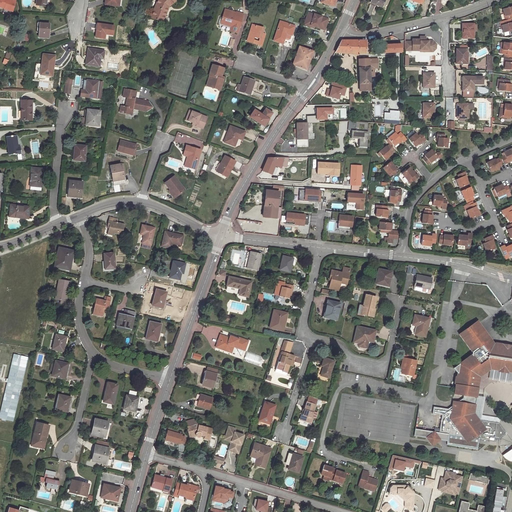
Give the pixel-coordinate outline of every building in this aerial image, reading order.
[(5,0),(4,8),(3,9),(12,11),(15,1),(13,0),(5,0)] [(169,4),(170,5),(176,0),(157,0),(150,18),(155,20),(156,18),(163,20),(168,8),(166,8),(167,6),(169,4)] [(511,6),(503,9),(505,16),(506,16),(507,20),(509,19),(511,18),(511,6)] [(237,33),(243,15),(225,10),(222,18),(220,23),(231,27),(230,30),(237,33)] [(313,17),(307,15),(304,25),(310,27),(310,25),(314,26),(324,30),(328,19),(314,14),(313,17)] [(506,20),(502,21),(500,22),(499,22),(500,26),(501,25),(503,33),(511,31),(511,30),(511,26),(511,23),(509,19),(507,20),(506,20)] [(291,35),(294,26),(280,21),(273,40),(283,43),(284,39),(286,33),(291,35)] [(49,24),(40,23),(39,37),(48,38),(49,24)] [(114,26),(96,23),(96,29),(95,38),(107,39),(108,34),(112,35),(114,26)] [(476,24),(463,24),(463,28),(462,28),(462,38),(473,38),(473,32),(476,32),(476,24)] [(258,42),(257,44),(262,45),(265,34),(262,33),(263,28),(252,25),(247,38),(253,40),(254,37),(259,38),(258,42)] [(411,42),(404,42),(404,51),(419,51),(419,50),(427,50),(429,52),(432,52),(435,49),(435,44),(432,41),(427,41),(424,41),(424,40),(424,37),(419,37),(419,39),(411,39),(411,42)] [(340,41),(335,52),(345,53),(356,54),(361,55),(365,55),(365,41),(340,41)] [(511,43),(501,42),(499,54),(504,54),(511,55),(511,52),(511,43)] [(389,45),(382,45),(382,53),(401,53),(401,44),(394,44),(394,45),(389,45)] [(467,46),(459,46),(459,50),(457,49),(457,53),(456,53),(456,63),(466,63),(467,46)] [(313,52),(299,47),(293,64),(306,69),(313,52)] [(103,59),(104,51),(88,49),(85,64),(99,66),(100,59),(103,59)] [(50,64),(53,65),(54,56),(43,55),(40,74),(48,75),(49,75),(50,64)] [(511,58),(511,59),(506,58),(505,62),(503,62),(503,66),(505,66),(504,70),(511,70),(511,58)] [(359,60),(359,83),(369,83),(369,68),(378,68),(378,59),(359,60)] [(220,78),(221,77),(223,68),(212,65),(209,75),(210,75),(211,76),(208,86),(220,89),(223,79),(220,78)] [(434,73),(423,73),(423,83),(420,83),(419,92),(429,92),(429,87),(433,87),(433,83),(434,84),(434,73)] [(241,85),(239,91),(250,95),(254,81),(243,77),(241,85)] [(483,77),(462,77),(462,91),(473,91),(473,84),(482,84),(483,77)] [(509,84),(509,80),(500,79),(499,83),(497,83),(497,87),(499,87),(499,90),(505,91),(510,91),(510,88),(509,87),(510,84),(509,84)] [(102,87),(103,82),(88,80),(87,90),(88,90),(88,91),(82,91),(81,96),(95,98),(95,93),(97,93),(98,90),(102,90),(102,87)] [(369,83),(359,83),(359,91),(365,91),(367,91),(370,91),(369,83)] [(345,102),(349,102),(349,98),(353,97),(352,88),(345,86),(345,90),(345,102)] [(136,92),(124,89),(123,96),(127,97),(125,107),(121,106),(120,112),(131,114),(133,108),(133,106),(136,107),(136,109),(146,111),(152,107),(148,102),(137,100),(137,102),(134,101),(135,99),(136,92)] [(21,120),(31,120),(32,101),(21,100),(21,120)] [(433,104),(423,103),(423,113),(417,113),(417,120),(422,120),(422,118),(432,118),(432,114),(433,114),(433,104)] [(459,118),(465,118),(468,118),(468,109),(473,109),(473,104),(458,104),(458,108),(457,108),(457,118),(459,118)] [(511,106),(511,107),(511,106),(508,106),(508,104),(504,104),(503,109),(502,116),(507,116),(507,118),(510,118),(510,117),(511,116),(511,106)] [(100,111),(87,110),(86,115),(86,118),(84,118),(82,117),(81,124),(98,126),(100,111)] [(263,126),(266,121),(271,113),(265,110),(261,115),(254,110),(250,117),(262,124),(263,126)] [(203,128),(207,117),(191,111),(188,120),(193,122),(196,124),(196,125),(203,128)] [(389,113),(384,113),(384,118),(388,119),(389,119),(399,120),(399,112),(390,111),(389,113)] [(347,121),(347,130),(351,130),(354,130),(355,122),(347,121)] [(367,122),(355,122),(354,130),(351,130),(350,138),(359,139),(358,146),(366,147),(367,131),(366,131),(367,122)] [(307,123),(296,124),(297,146),(307,146),(307,123)] [(406,139),(400,132),(401,125),(398,125),(397,124),(397,125),(396,125),(395,132),(388,138),(394,146),(398,143),(401,140),(402,141),(402,142),(406,139)] [(247,133),(232,127),(225,143),(236,147),(239,139),(240,137),(242,136),(245,138),(247,133)] [(421,141),(422,142),(425,139),(421,134),(418,136),(416,134),(408,140),(414,147),(417,144),(421,141)] [(438,147),(447,148),(447,138),(444,138),(444,134),(437,134),(437,137),(438,137),(438,142),(438,147)] [(6,137),(9,155),(21,153),(20,147),(20,146),(17,147),(16,135),(6,137)] [(136,145),(120,141),(117,151),(134,155),(136,145)] [(388,157),(392,154),(391,153),(394,150),(389,144),(386,147),(386,146),(379,152),(385,159),(388,157)] [(86,146),(75,145),(73,160),(84,161),(86,146)] [(194,172),(201,150),(186,145),(183,155),(187,156),(189,157),(186,166),(189,167),(188,170),(194,172)] [(422,159),(427,164),(429,162),(430,163),(437,157),(439,159),(442,156),(440,152),(437,152),(435,154),(431,149),(428,152),(424,155),(425,156),(422,159)] [(501,157),(504,164),(505,164),(508,162),(509,162),(508,161),(511,158),(511,149),(503,152),(505,156),(501,157)] [(230,167),(231,169),(235,162),(225,156),(217,171),(225,176),(230,167)] [(268,158),(263,171),(271,174),(275,166),(276,163),(282,165),(284,158),(270,158),(268,158)] [(495,169),(499,168),(498,167),(501,165),(501,164),(499,159),(498,158),(495,160),(495,159),(486,163),(490,171),(495,169)] [(320,171),(321,162),(318,162),(317,173),(328,174),(328,175),(330,175),(330,172),(320,171)] [(339,163),(321,162),(320,171),(330,172),(330,175),(338,176),(339,163)] [(391,173),(393,175),(399,171),(397,168),(396,169),(393,165),(390,162),(383,168),(389,175),(391,173)] [(123,176),(121,164),(110,166),(113,186),(124,184),(123,176)] [(353,185),(359,185),(360,185),(361,166),(351,166),(350,185),(353,185)] [(30,185),(42,186),(43,169),(31,168),(30,185)] [(409,168),(401,174),(410,184),(418,177),(416,174),(415,175),(412,171),(409,168)] [(456,180),(459,188),(468,184),(467,180),(464,176),(466,175),(464,172),(457,175),(459,178),(456,180)] [(174,191),(177,196),(184,190),(174,176),(164,183),(167,186),(166,187),(170,193),(174,191)] [(82,182),(69,181),(68,196),(81,197),(82,182)] [(510,193),(507,188),(507,186),(504,187),(502,185),(497,187),(493,188),(497,197),(505,194),(506,194),(510,193)] [(466,199),(467,202),(474,199),(472,196),(473,196),(471,191),(470,187),(461,191),(465,200),(466,199)] [(322,202),(324,191),(299,189),(298,201),(308,201),(308,200),(311,200),(311,202),(322,202)] [(397,191),(397,189),(393,189),(393,191),(390,191),(388,202),(393,203),(393,201),(396,201),(400,201),(401,192),(397,191)] [(279,192),(266,191),(263,217),(276,218),(279,192)] [(363,195),(347,194),(347,202),(356,202),(356,209),(362,209),(363,195)] [(441,206),(441,208),(445,209),(446,200),(442,200),(442,197),(433,195),(432,205),(436,206),(441,206)] [(467,210),(470,219),(479,215),(477,210),(475,207),(477,206),(475,203),(468,206),(470,209),(467,210)] [(10,205),(9,216),(28,218),(29,207),(10,205)] [(386,210),(386,206),(377,205),(376,209),(375,209),(375,213),(376,214),(376,217),(387,218),(387,213),(386,213),(386,210)] [(505,214),(507,217),(509,222),(511,220),(511,210),(511,211),(510,207),(501,211),(503,215),(504,214),(505,214)] [(431,215),(431,211),(424,211),(423,214),(422,224),(431,225),(431,220),(432,215),(431,215)] [(344,213),(332,212),(331,220),(338,221),(337,229),(351,230),(352,217),(344,216),(344,213)] [(307,225),(308,216),(286,213),(285,223),(303,225),(307,225)] [(117,219),(109,217),(107,225),(109,226),(108,228),(107,232),(113,233),(122,235),(124,224),(117,222),(117,219)] [(390,227),(391,223),(379,222),(378,230),(381,230),(380,232),(388,233),(388,238),(385,237),(384,242),(392,243),(393,238),(397,239),(398,232),(390,231),(389,230),(389,227),(390,227)] [(154,228),(142,225),(140,234),(143,235),(141,247),(149,249),(154,228)] [(180,245),(183,236),(165,232),(161,246),(171,248),(172,243),(180,245)] [(435,243),(436,234),(432,234),(432,236),(426,236),(422,235),(421,245),(431,246),(431,243),(435,243)] [(472,234),(468,234),(467,236),(463,236),(458,235),(457,244),(466,246),(466,248),(470,248),(472,234)] [(448,235),(443,235),(443,236),(440,236),(439,243),(442,244),(452,245),(453,236),(448,235)] [(493,240),(494,239),(492,235),(483,238),(485,243),(483,244),(486,252),(495,248),(493,244),(491,240),(493,240)] [(504,246),(504,245),(500,247),(505,259),(509,257),(509,256),(511,254),(511,244),(505,247),(504,246)] [(73,251),(59,248),(55,267),(69,270),(73,251)] [(252,255),(253,253),(251,252),(247,268),(257,270),(261,254),(255,253),(255,256),(252,255)] [(113,253),(103,253),(104,270),(114,269),(113,253)] [(293,258),(283,256),(280,270),(290,272),(293,258)] [(183,273),(185,264),(173,261),(169,277),(179,279),(180,273),(183,273)] [(342,273),(333,271),(329,288),(339,290),(340,283),(341,281),(347,282),(350,269),(343,267),(342,273)] [(391,272),(378,269),(375,284),(388,286),(391,272)] [(414,286),(424,288),(429,289),(431,278),(417,275),(414,286)] [(251,282),(229,277),(227,286),(240,289),(239,295),(247,297),(251,282)] [(69,282),(59,280),(55,299),(60,300),(59,303),(65,304),(69,282)] [(293,286),(285,284),(284,287),(281,287),(279,296),(288,298),(289,295),(291,295),(293,286)] [(162,308),(166,292),(156,290),(152,305),(162,308)] [(371,317),(373,309),(376,297),(366,295),(363,306),(361,314),(371,317)] [(104,300),(97,299),(96,305),(94,305),(92,314),(102,317),(104,309),(107,310),(110,297),(104,296),(104,300)] [(327,309),(325,317),(336,320),(340,304),(327,301),(325,309),(327,309)] [(127,327),(131,328),(135,313),(124,310),(123,315),(119,314),(117,325),(127,327)] [(282,326),(285,313),(273,310),(269,328),(283,331),(284,326),(282,326)] [(429,318),(414,315),(412,325),(416,326),(415,335),(425,337),(429,318)] [(511,346),(502,345),(494,344),(478,323),(477,321),(469,327),(470,328),(468,330),(467,328),(459,334),(472,352),(472,355),(454,368),(458,373),(455,387),(454,394),(463,396),(463,398),(457,402),(453,401),(452,406),(447,409),(434,407),(433,414),(442,415),(439,433),(416,429),(414,436),(428,438),(431,436),(434,439),(438,437),(440,440),(448,441),(449,434),(463,436),(467,442),(473,439),(480,440),(495,442),(497,423),(480,420),(478,420),(474,413),(476,398),(479,377),(490,369),(511,372),(511,346)] [(161,324),(149,322),(145,339),(156,341),(157,335),(156,335),(157,332),(159,333),(161,324)] [(369,338),(374,339),(375,331),(357,327),(353,342),(358,343),(358,346),(366,348),(368,341),(369,338)] [(63,351),(66,337),(56,335),(52,349),(63,351)] [(230,336),(229,338),(228,340),(219,337),(216,347),(231,352),(233,346),(244,350),(248,341),(239,338),(238,339),(230,336)] [(291,361),(292,361),(294,355),(288,353),(291,343),(285,341),(283,348),(282,348),(280,351),(282,352),(277,368),(283,370),(282,371),(286,373),(289,365),(291,361)] [(27,358),(14,355),(8,379),(5,379),(2,392),(5,393),(0,414),(0,418),(13,421),(27,358)] [(334,361),(324,358),(321,366),(323,367),(320,375),(328,378),(334,361)] [(408,360),(405,359),(402,368),(401,373),(412,376),(416,362),(408,360)] [(64,379),(68,364),(55,361),(54,365),(53,371),(52,376),(64,379)] [(511,372),(490,369),(489,378),(511,381),(511,372)] [(216,374),(205,371),(202,385),(213,388),(216,374)] [(117,385),(109,383),(108,391),(105,391),(103,402),(113,404),(117,385)] [(71,398),(58,395),(55,409),(65,411),(66,406),(69,407),(71,398)] [(136,405),(138,398),(126,395),(123,409),(133,411),(134,405),(136,405)] [(212,398),(200,395),(197,406),(209,409),(212,398)] [(310,418),(312,412),(315,405),(317,398),(308,396),(304,410),(305,410),(303,415),(302,414),(300,420),(310,423),(312,419),(310,418)] [(484,399),(476,398),(474,413),(478,420),(480,420),(481,416),(484,399)] [(271,415),(272,416),(275,405),(265,402),(259,420),(268,423),(271,415)] [(105,428),(106,429),(108,422),(95,419),(92,434),(103,437),(105,428)] [(39,447),(40,442),(45,443),(49,426),(36,423),(31,445),(39,447)] [(199,425),(199,423),(187,426),(186,427),(189,437),(195,435),(196,437),(198,437),(199,437),(200,437),(200,436),(201,435),(204,436),(204,437),(204,438),(210,440),(212,429),(212,428),(207,427),(199,425)] [(499,423),(497,423),(495,442),(496,442),(508,434),(499,423)] [(235,429),(228,426),(225,437),(232,439),(233,442),(231,448),(239,450),(241,444),(240,444),(243,435),(234,432),(235,429)] [(177,430),(168,428),(165,440),(180,444),(180,443),(187,445),(185,436),(180,437),(181,435),(176,433),(177,430)] [(449,434),(448,441),(447,445),(478,450),(479,443),(480,440),(473,439),(467,442),(463,436),(449,434)] [(431,436),(428,438),(431,442),(433,445),(436,443),(440,440),(438,437),(434,439),(431,436)] [(238,454),(239,450),(231,448),(233,442),(232,439),(225,437),(224,439),(228,441),(230,444),(228,450),(238,454)] [(265,455),(267,447),(255,443),(251,453),(261,456),(258,466),(264,468),(268,456),(265,455)] [(107,455),(108,448),(95,446),(92,461),(105,464),(106,459),(108,459),(109,455),(107,455)] [(255,465),(258,466),(261,456),(251,453),(250,456),(257,458),(255,465)] [(303,457),(293,454),(290,463),(288,469),(298,472),(303,457)] [(223,460),(213,457),(212,461),(222,465),(223,460)] [(336,470),(336,469),(323,465),(321,474),(324,475),(323,479),(329,480),(329,479),(342,483),(345,473),(340,472),(336,470)] [(51,477),(53,477),(53,476),(54,476),(55,472),(46,470),(44,478),(46,478),(45,482),(46,483),(45,487),(56,489),(57,485),(58,486),(60,481),(53,479),(50,479),(51,477)] [(368,473),(363,471),(358,486),(374,492),(377,480),(367,477),(368,473)] [(454,493),(459,494),(463,477),(455,475),(455,473),(446,471),(444,478),(441,478),(439,489),(443,490),(447,488),(452,489),(454,493)] [(471,473),(469,479),(488,484),(489,478),(471,473)] [(163,488),(163,490),(168,492),(171,480),(163,477),(164,475),(160,474),(159,476),(155,475),(152,484),(163,488)] [(424,486),(433,488),(435,481),(426,479),(424,486)] [(86,495),(89,484),(71,480),(69,490),(77,492),(77,493),(86,495)] [(184,502),(192,504),(195,492),(198,492),(199,487),(189,484),(188,486),(186,486),(181,484),(178,495),(186,497),(184,502)] [(117,502),(120,488),(104,485),(101,496),(109,498),(112,501),(117,502)] [(413,506),(413,492),(412,492),(407,487),(407,486),(393,485),(390,488),(390,490),(393,492),(398,492),(400,495),(400,496),(402,499),(404,499),(407,501),(406,505),(413,506)] [(215,487),(212,501),(223,503),(226,501),(227,497),(232,498),(233,492),(224,489),(223,490),(222,490),(222,488),(215,487)] [(505,490),(497,489),(493,511),(505,511),(506,511),(501,510),(501,507),(502,507),(505,490)] [(268,502),(255,499),(253,506),(256,507),(256,510),(260,511),(270,511),(272,508),(267,506),(268,502)] [(413,507),(413,506),(406,505),(407,501),(404,499),(402,499),(405,501),(405,506),(407,509),(411,509),(413,507)]
